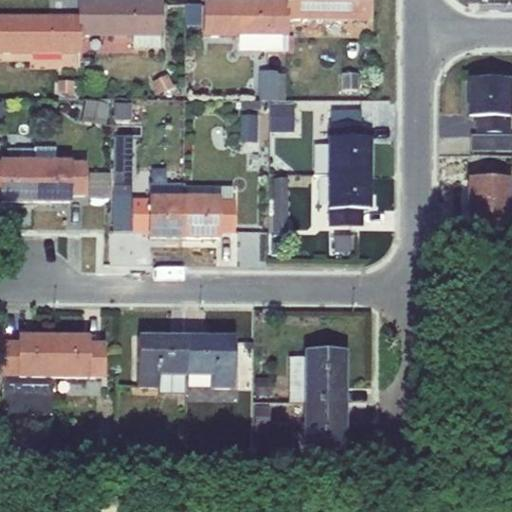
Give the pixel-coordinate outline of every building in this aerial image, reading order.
[(286,0),(286,2),(286,20),(368,21),(368,0),(286,0)] [(78,1),(78,19),(78,38),(132,38),(132,50),(160,51),(160,2),(78,1)] [(286,2),(204,2),(204,38),(238,39),(238,50),(257,51),(267,53),(286,54),(286,37),(286,20),(286,2)] [(199,5),(184,4),(184,25),(199,25),(199,5)] [(78,19),(0,18),(0,55),(78,56),(78,38),(78,19)] [(277,73),(259,72),(258,102),(286,102),(286,75),(277,75),(277,73)] [(357,75),(340,76),(341,92),(357,92),(357,75)] [(152,97),(154,101),(171,98),(177,95),(167,76),(150,84),(157,95),(152,97)] [(73,83),(57,83),(57,100),(78,100),(78,90),(73,90),(73,83)] [(511,84),(468,84),(468,118),(476,118),(476,133),(509,133),(510,115),(511,115),(511,84)] [(109,106),(85,102),(81,124),(105,129),(109,106)] [(130,105),(114,105),(114,122),(130,122),(130,105)] [(293,105),(269,105),(269,135),(293,135),(293,105)] [(361,111),(330,111),(330,127),(361,127),(361,111)] [(257,117),(240,117),(239,144),(257,145),(257,117)] [(328,141),(325,141),(325,146),(326,176),(367,177),(368,143),(361,143),(361,127),(330,127),(328,127),(328,141)] [(511,136),(470,136),(470,152),(511,152),(511,136)] [(130,138),(115,138),(114,187),(129,188),(130,138)] [(318,176),(326,176),(325,146),(318,146),(318,176)] [(35,149),(35,151),(34,205),(67,205),(67,198),(83,198),(83,184),(83,162),(55,162),(55,149),(35,149)] [(5,162),(0,161),(0,204),(34,205),(35,151),(5,151),(5,162)] [(83,184),(83,198),(83,201),(110,201),(110,175),(88,175),(88,184),(83,184)] [(367,177),(326,176),(326,180),(327,208),(327,226),(360,226),(361,211),(367,211),(367,177)] [(286,180),(273,180),(272,238),(287,239),(286,180)] [(319,208),(327,208),(326,180),(318,180),(319,208)] [(511,182),(467,183),(467,217),(476,217),(476,232),(509,232),(510,214),(511,214),(511,182)] [(182,241),(183,188),(183,186),(167,187),(164,189),(164,200),(133,200),(133,234),(148,234),(148,241),(182,241)] [(114,187),(112,187),(110,233),(128,234),(129,188),(114,187)] [(232,188),(183,188),(182,241),(216,241),(216,234),(232,234),(232,188)] [(348,236),(333,236),(333,254),(348,254),(348,236)] [(18,347),(2,346),(1,411),(6,411),(6,416),(51,418),(51,383),(52,340),(18,340),(18,347)] [(86,341),(52,340),(51,383),(87,383),(87,381),(101,382),(101,347),(86,347),(86,341)] [(185,341),(136,340),(136,391),(158,390),(158,395),(184,395),(184,379),(185,341)] [(233,341),(185,341),(184,379),(211,378),(211,391),(232,391),(233,341)] [(303,359),(289,359),(289,403),(301,404),(343,405),(344,354),(303,354),(303,359)] [(271,380),(254,380),(254,401),(272,400),(271,380)] [(343,456),(343,405),(301,404),(301,455),(343,456)] [(268,410),(254,410),(254,450),(267,450),(268,410)] [(7,440),(0,440),(0,475),(9,475),(7,440)] [(97,467),(84,467),(83,487),(97,487),(97,467)] [(116,470),(116,493),(140,494),(140,467),(124,467),(124,470),(116,470)] [(46,479),(27,480),(28,494),(47,492),(46,479)]
